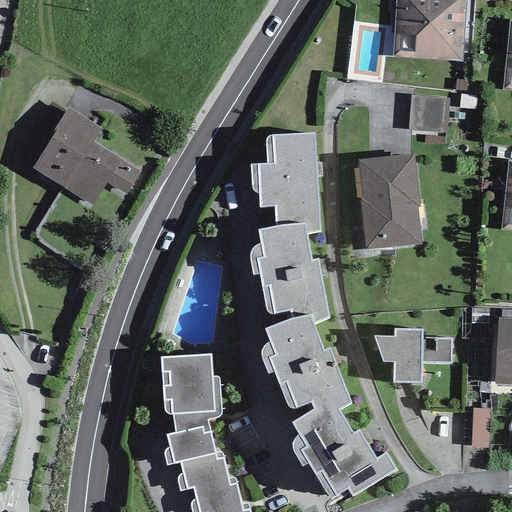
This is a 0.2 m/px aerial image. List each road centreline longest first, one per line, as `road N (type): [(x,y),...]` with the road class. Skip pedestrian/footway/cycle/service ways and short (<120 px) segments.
road 1 (tertiary): [(74,511),(83,445),(128,295),(179,186),(288,0)]
road 2 (residential): [(18,511),(34,404),(0,335)]
road 3 (residential): [(511,485),(463,489),(390,511)]
